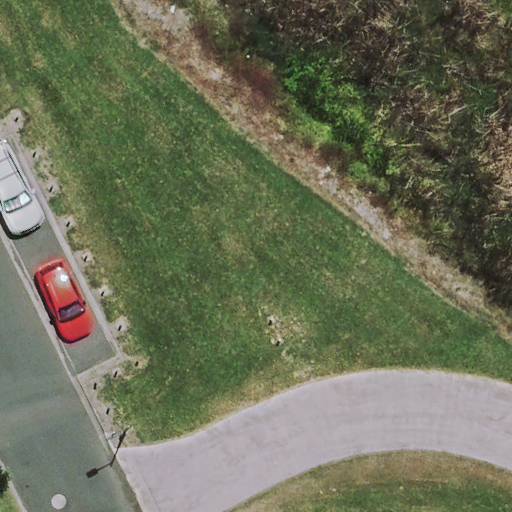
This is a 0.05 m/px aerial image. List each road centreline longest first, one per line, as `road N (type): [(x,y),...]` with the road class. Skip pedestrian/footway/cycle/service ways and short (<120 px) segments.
road 1 (track): [(134,511),(290,437),(396,415),(511,429)]
road 2 (residential): [(86,511),(0,340)]
